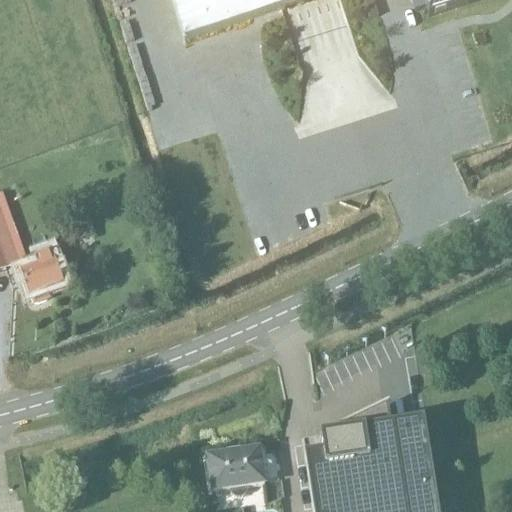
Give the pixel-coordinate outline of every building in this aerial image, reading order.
[(170,0),(184,43),(317,0),(422,0),(428,18),(485,0),(170,0)] [(85,216),(72,221),(79,241),(92,236),(85,216)] [(0,272),(19,266),(1,222),(0,217),(0,272)] [(39,306),(46,303),(50,299),(48,292),(49,292),(61,288),(48,254),(22,263),(26,274),(20,277),(28,300),(30,299),(32,306),(39,306)] [(305,461),(312,511),(436,511),(423,425),(393,430),(391,430),(387,409),(389,408),(388,407),(339,431),(340,432),(344,430),(345,437),(320,441),(323,458),(305,461)] [(227,457),(227,459),(207,462),(212,496),(229,493),(231,496),(233,499),(236,500),(239,500),(242,499),(245,497),(246,494),(246,491),(264,488),(259,454),(239,457),(238,455),(227,457)]
